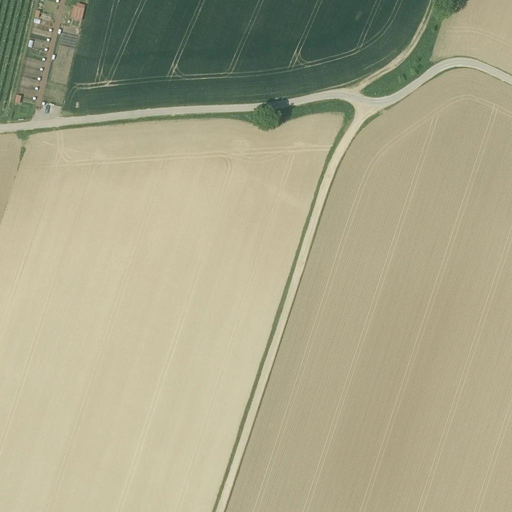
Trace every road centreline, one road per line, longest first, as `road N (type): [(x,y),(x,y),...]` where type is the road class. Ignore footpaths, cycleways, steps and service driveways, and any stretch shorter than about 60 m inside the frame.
road 1 (unclassified): [(0,130),(250,111),(322,96),(377,106),(460,62),(511,82)]
road 2 (track): [(218,511),(333,161),(368,105)]
road 3 (track): [(343,96),(401,58),(431,0)]
